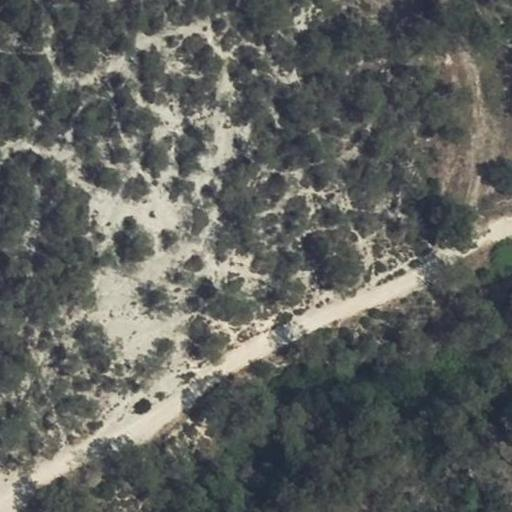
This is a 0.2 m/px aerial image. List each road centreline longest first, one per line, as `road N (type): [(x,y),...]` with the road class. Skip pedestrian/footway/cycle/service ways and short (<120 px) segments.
road 1 (track): [(511,235),(473,239),(420,278),(336,303),(231,359),(145,424),(26,481),(6,499)]
road 2 (track): [(473,239),(480,119),(441,0)]
